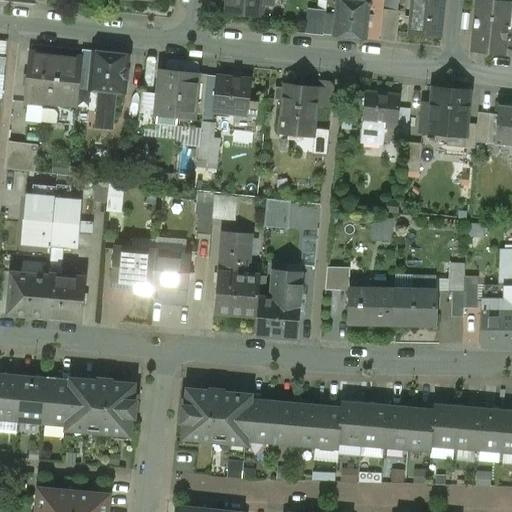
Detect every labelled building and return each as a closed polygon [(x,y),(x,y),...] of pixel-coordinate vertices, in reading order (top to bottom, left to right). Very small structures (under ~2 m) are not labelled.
[(228,0),(227,13),(225,13),(224,15),(236,16),(236,22),(250,23),(250,17),(262,18),(262,16),(260,16),(261,0),(228,0)] [(445,0),(412,0),(408,37),(442,40),(445,0)] [(475,26),(507,29),(510,6),(510,4),(478,0),(475,26)] [(349,3),(337,2),(334,37),(366,41),(370,5),(365,4),(349,3)] [(324,12),(310,11),(308,34),(321,36),(324,12)] [(400,14),(385,12),(382,43),(397,44),(400,14)] [(505,51),(507,29),(475,26),(472,52),(505,55),(505,51)] [(92,52),(82,52),(81,60),(78,91),(87,92),(92,52)] [(131,56),(92,52),(87,92),(100,93),(115,95),(126,96),(131,56)] [(81,60),(31,55),(26,104),(76,109),(78,91),(81,60)] [(197,75),(166,71),(164,95),(160,95),(159,104),(179,106),(178,113),(193,115),(197,75)] [(207,76),(197,75),(193,115),(203,116),(207,76)] [(251,81),(218,78),(214,112),(256,116),(257,104),(248,103),(251,81)] [(333,84),(317,82),(316,88),(317,88),(316,107),(331,109),(333,84)] [(316,88),(282,85),(278,134),(313,137),(316,107),(317,88),(316,88)] [(471,92),(433,88),(431,104),(425,104),(422,134),(467,138),(469,124),(471,92)] [(115,95),(100,93),(96,128),(111,130),(115,95)] [(160,95),(142,93),(138,131),(156,132),(159,104),(160,95)] [(402,97),(366,94),(364,121),(385,123),(384,129),(399,130),(402,97)] [(511,108),(501,108),(497,145),(511,147),(511,108)] [(492,115),(480,113),(479,125),(477,143),(489,144),(492,115)] [(479,125),(469,124),(467,138),(466,149),(476,150),(477,143),(479,125)] [(328,151),(331,130),(318,128),(315,149),(328,151)] [(40,147),(11,144),(8,170),(37,173),(40,147)] [(211,145),(200,144),(199,155),(210,156),(211,145)] [(409,144),(406,173),(420,174),(423,145),(409,144)] [(96,180),(94,202),(108,204),(108,200),(110,182),(96,180)] [(126,183),(110,182),(108,200),(124,201),(124,195),(126,183)] [(135,184),(126,183),(124,195),(133,196),(135,184)] [(58,184),(50,184),(49,199),(56,200),(58,186),(58,184)] [(70,188),(58,186),(56,200),(69,201),(70,188)] [(216,195),(215,217),(238,218),(238,196),(216,195)] [(49,199),(30,197),(26,245),(52,248),(56,200),(49,199)] [(267,226),(291,227),(292,200),(268,199),(267,226)] [(69,201),(56,200),(52,248),(63,249),(71,250),(74,216),(77,214),(78,207),(76,205),(76,201),(69,201)] [(400,205),(386,203),(385,211),(399,213),(400,205)] [(393,240),(394,220),(374,219),(373,239),(393,240)] [(254,236),(226,234),(222,273),(250,276),(254,236)] [(63,249),(52,248),(50,269),(61,270),(63,249)] [(157,255),(115,250),(112,284),(153,288),(157,255)] [(505,301),(483,301),(482,347),(483,347),(511,346),(511,250),(501,251),(500,287),(505,287),(505,301)] [(191,257),(170,255),(170,252),(157,251),(157,255),(153,288),(187,291),(188,275),(190,275),(191,257)] [(351,289),(351,266),(329,266),(329,289),(351,289)] [(305,273),(273,270),(272,288),(270,288),(270,293),(271,293),(271,297),(261,296),(257,337),(298,341),(305,273)] [(222,273),(220,273),(216,313),(258,316),(261,277),(250,276),(222,273)] [(48,278),(12,275),(9,316),(45,319),(48,278)] [(85,281),(48,278),(45,319),(82,322),(85,281)] [(479,278),(467,278),(466,309),(478,309),(479,278)] [(396,292),(351,292),(351,324),(395,325),(396,292)] [(437,293),(396,292),(395,325),(437,326),(437,293)] [(464,296),(453,295),(452,318),(464,318),(464,296)] [(22,378),(0,376),(0,419),(18,421),(22,378)] [(47,381),(22,378),(18,421),(43,424),(47,381)] [(71,383),(47,381),(43,424),(68,426),(72,380),(71,380),(71,383)] [(99,383),(72,380),(68,426),(69,426),(69,423),(83,425),(83,432),(113,434),(113,432),(128,434),(128,435),(130,436),(131,417),(134,418),(136,403),(133,402),(134,386),(111,384),(112,382),(99,381),(99,383)] [(250,397),(223,394),(223,392),(211,391),(210,393),(188,391),(186,407),(183,407),(182,422),(185,423),(183,439),(185,439),(185,437),(201,439),(200,441),(230,443),(231,436),(245,438),(246,438),(250,401),(250,397)] [(273,403),(250,401),(246,438),(245,438),(245,441),(269,443),(273,403)] [(296,405),(273,403),(269,443),(292,445),(296,405)] [(341,409),(319,407),(315,447),(338,449),(342,404),(341,403),(341,409)] [(365,406),(342,404),(338,449),(339,450),(339,444),(361,446),(365,406)] [(319,407),(296,405),(292,445),(315,447),(319,407)] [(388,408),(365,406),(361,446),(385,448),(388,408)] [(458,408),(434,406),(433,412),(434,412),(431,446),(432,446),(454,448),(458,408)] [(411,410),(388,408),(385,448),(408,450),(411,410)] [(481,410),(458,408),(454,448),(477,450),(481,410)] [(433,412),(411,410),(408,450),(431,452),(432,446),(431,446),(434,412),(433,412)] [(504,412),(481,410),(477,450),(500,452),(504,412)] [(511,413),(504,412),(500,452),(511,453),(511,413)] [(107,511),(109,496),(39,490),(37,511),(107,511)]
